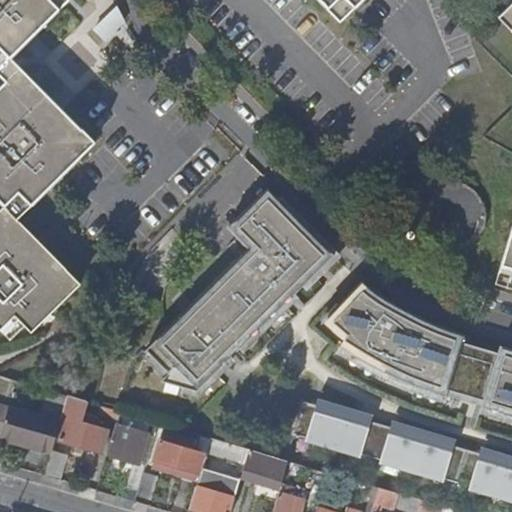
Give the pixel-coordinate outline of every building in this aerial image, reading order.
[(84,5),(78,0),(0,0),(0,71),(9,80),(20,70),(84,5)] [(316,0),(340,24),(364,0),(316,0)] [(511,3),(495,20),(511,38),(511,3)] [(118,7),(92,24),(102,39),(128,22),(118,7)] [(9,80),(0,89),(0,204),(5,209),(16,221),(94,146),(20,70),(9,80)] [(250,253),(147,353),(183,390),(196,394),(334,261),(280,205),(240,243),(250,253)] [(81,287),(16,221),(5,209),(0,213),(0,332),(10,342),(24,329),(31,336),(81,287)] [(511,223),(499,269),(510,272),(505,290),(511,291),(511,223)] [(511,355),(499,352),(496,359),(461,348),(463,341),(449,336),(436,331),(422,325),(417,322),(412,320),(405,316),(399,312),(395,310),(389,306),(383,302),(377,298),(368,292),(362,286),(327,322),(347,340),(339,351),(345,354),(352,359),(359,364),(364,367),(369,369),(375,373),(383,377),(388,380),(391,381),(396,384),(401,386),(406,388),(415,392),(422,395),(431,398),(437,400),(441,401),(445,402),(447,395),(482,406),(480,413),(511,423),(511,355)] [(80,425),(87,404),(68,399),(62,422),(64,422),(58,441),(101,454),(107,433),(80,425)] [(0,433),(2,434),(10,407),(0,404),(0,433)] [(303,405),(292,438),(511,505),(511,463),(482,454),(481,458),(435,444),(437,440),(401,432),(400,435),(353,420),(354,417),(319,406),(318,410),(303,405)] [(36,415),(10,407),(2,434),(0,440),(26,447),(36,415)] [(118,422),(120,414),(96,407),(94,414),(118,422)] [(52,454),(52,453),(61,422),(36,415),(26,447),(52,454)] [(157,434),(159,425),(147,422),(145,430),(157,434)] [(145,475),(147,468),(139,465),(146,437),(118,428),(109,457),(133,465),(126,490),(139,494),(145,475)] [(225,461),(229,446),(211,441),(206,455),(225,461)] [(155,464),(198,477),(204,457),(160,444),(155,464)] [(245,467),(250,452),(229,446),(225,461),(245,467)] [(281,489),(288,463),(250,452),(245,467),(242,478),(281,489)] [(45,478),(61,483),(68,458),(52,453),(52,454),(45,478)] [(196,484),(198,477),(155,464),(153,471),(196,484)] [(156,478),(145,475),(139,494),(138,499),(149,502),(156,478)] [(193,511),(232,511),(235,501),(201,491),(202,486),(198,485),(190,511),(193,511)] [(139,494),(126,490),(125,495),(138,499),(139,494)] [(413,511),(415,511),(419,502),(379,490),(374,507),(391,511),(393,511),(396,507),(413,511)] [(301,511),(304,504),(288,499),(284,511),(301,511)] [(434,511),(436,507),(419,502),(415,511),(434,511)]
